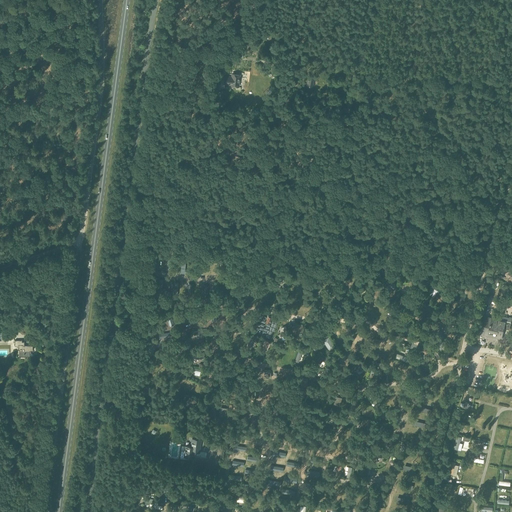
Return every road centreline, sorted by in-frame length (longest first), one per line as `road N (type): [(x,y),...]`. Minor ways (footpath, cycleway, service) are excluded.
road 1 (primary): [(58,511),(126,0)]
road 2 (unclassified): [(91,511),(156,0)]
road 3 (unclassified): [(422,511),(511,173)]
road 4 (tertiary): [(45,511),(83,239)]
road 5 (tertiary): [(83,239),(102,76),(101,0)]
road 6 (track): [(358,69),(511,84)]
